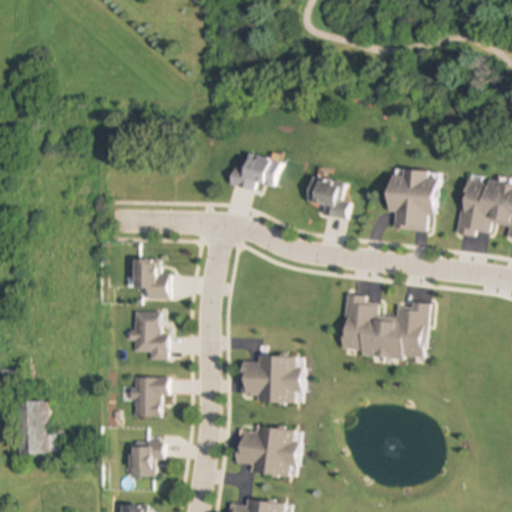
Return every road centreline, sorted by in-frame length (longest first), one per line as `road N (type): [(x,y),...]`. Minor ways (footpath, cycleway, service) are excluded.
road 1 (residential): [(511,281),(302,252),(247,230),(112,222)]
road 2 (residential): [(199,511),(209,447),(212,295),(224,228)]
